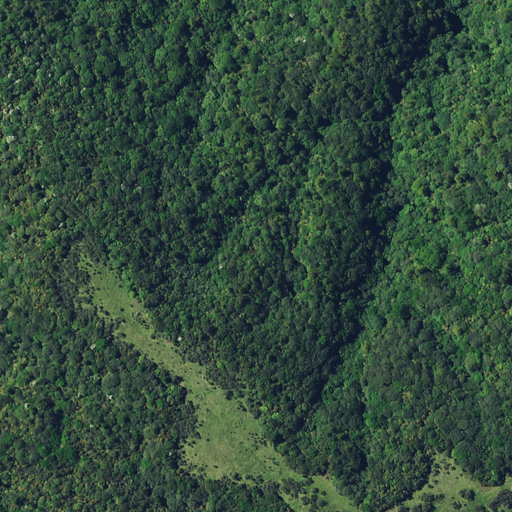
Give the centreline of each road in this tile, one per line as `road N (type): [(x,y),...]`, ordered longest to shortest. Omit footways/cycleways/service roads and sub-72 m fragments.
road 1 (track): [(0,85),(48,144),(100,274),(256,436),(374,511)]
road 2 (track): [(386,511),(436,472),(479,483),(511,475)]
